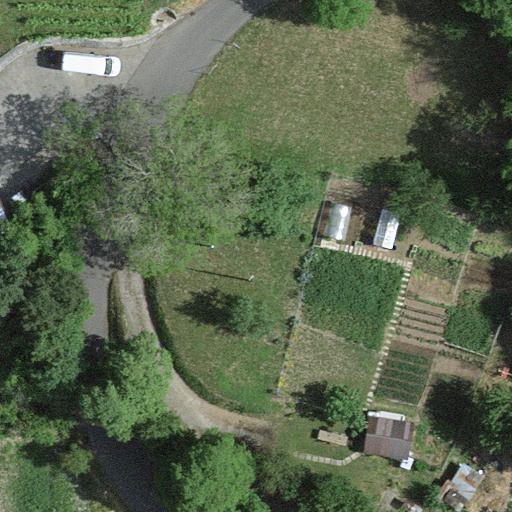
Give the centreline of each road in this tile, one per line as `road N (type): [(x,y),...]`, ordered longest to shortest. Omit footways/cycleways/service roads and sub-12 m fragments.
road 1 (unclassified): [(164,511),(101,426),(86,375),(87,294),(137,114),(158,84)]
road 2 (unclassified): [(0,159),(50,99),(126,81),(158,84)]
road 3 (unclassified): [(158,84),(181,51),(251,0)]
